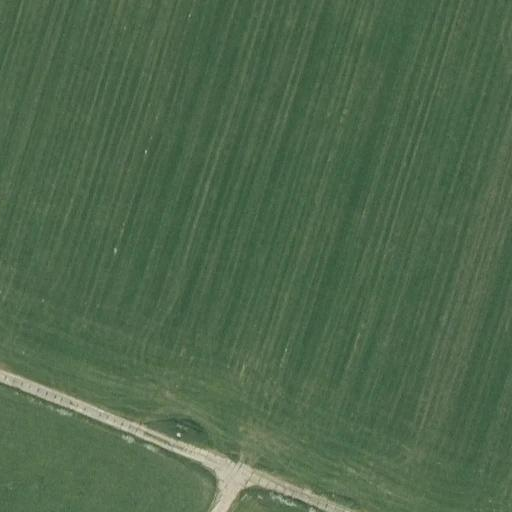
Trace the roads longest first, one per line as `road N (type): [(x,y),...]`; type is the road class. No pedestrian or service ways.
road 1 (track): [(236,470),(0,378)]
road 2 (track): [(342,511),(236,470),(205,511)]
